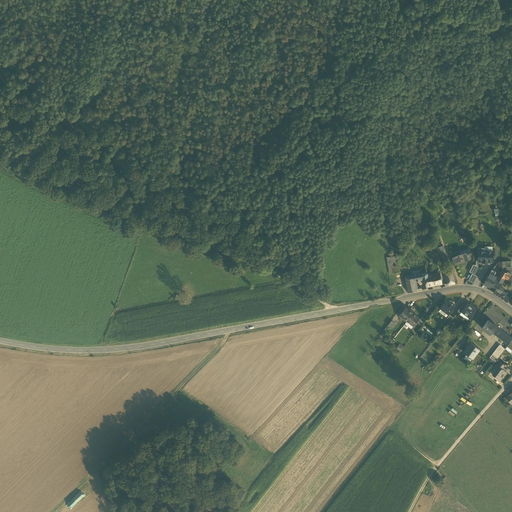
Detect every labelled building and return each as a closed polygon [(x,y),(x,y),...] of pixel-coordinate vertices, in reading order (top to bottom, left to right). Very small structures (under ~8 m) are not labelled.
[(478,259),(478,261),(482,261),(482,262),(488,263),(488,261),(492,261),(492,247),(484,247),(484,248),(478,248),(478,259)] [(465,253),(452,257),(455,265),(468,260),(465,253)] [(396,256),(387,257),(388,267),(392,267),(398,266),(398,264),(396,256)] [(475,275),(478,268),(478,261),(478,259),(476,259),(476,265),(473,265),(469,272),(472,273),(475,275)] [(507,273),(502,270),(502,271),(498,276),(504,280),(505,278),(507,280),(510,275),(511,274),(511,267),(508,267),(508,269),(507,273)] [(492,269),(484,284),(491,288),(493,285),(495,280),(496,281),(498,277),(497,277),(494,275),(496,271),(492,269)] [(451,270),(445,272),(449,285),(455,284),(452,273),(451,270)] [(427,275),(427,272),(423,273),(424,278),(426,287),(433,286),(431,275),(427,275)] [(477,276),(475,275),(472,273),(468,281),(474,283),(477,276)] [(439,274),(431,275),(433,286),(442,284),(441,281),(440,281),(439,274)] [(406,276),(405,277),(408,293),(416,291),(415,285),(414,280),(413,275),(406,276)] [(498,277),(496,281),(495,280),(493,285),(491,288),(495,290),(493,293),(499,297),(501,293),(504,290),(499,287),(504,280),(498,276),(497,277),(498,277)] [(501,293),(499,297),(507,302),(509,298),(501,293)] [(450,303),(446,300),(440,308),(448,314),(454,307),(450,304),(450,303)] [(473,306),(472,308),(467,304),(464,308),(461,311),(461,312),(470,318),(477,309),(473,306)] [(406,308),(399,317),(405,322),(413,313),(406,308)] [(419,318),(413,313),(405,324),(411,329),(413,326),(419,319),(419,318)] [(419,319),(413,326),(411,329),(415,332),(427,316),(424,314),(420,319),(419,319)] [(496,326),(488,320),(481,328),(490,334),(491,332),(496,326)] [(511,339),(511,338),(496,326),(491,332),(508,345),(511,339)] [(479,349),(471,342),(463,352),(472,359),(479,349)] [(499,345),(492,354),(497,358),(505,349),(499,345)] [(497,358),(492,354),(488,359),(494,363),(497,359),(497,358)] [(499,366),(492,374),(494,376),(499,381),(506,372),(502,368),(499,366)]
